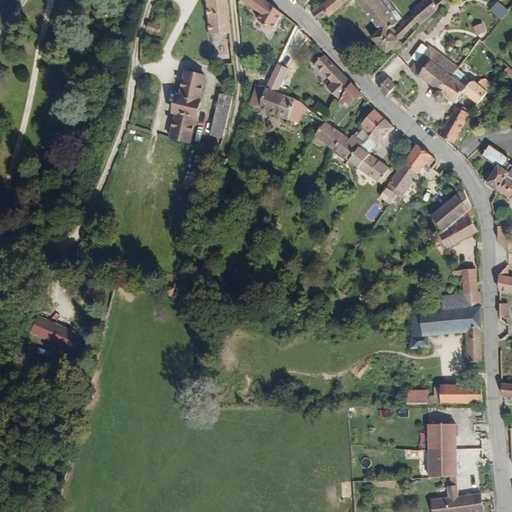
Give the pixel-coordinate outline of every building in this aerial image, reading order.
[(212,0),(216,39),(234,37),(229,0),(212,0)] [(246,0),(244,2),(263,18),(272,7),(263,0),(246,0)] [(298,0),(306,8),(315,0),(298,0)] [(336,0),(332,3),(342,14),(356,1),(355,0),(336,0)] [(405,29),(405,27),(380,0),(355,0),(356,1),(384,33),(376,41),(391,57),(406,42),(405,29)] [(444,10),(446,7),(442,3),(439,0),(430,0),(416,15),(418,17),(424,25),(426,28),(444,10)] [(491,9),(501,19),(508,12),(498,2),(491,9)] [(333,21),(342,14),(332,3),(314,18),(322,25),(330,18),(333,21)] [(263,18),(269,23),(278,12),(272,7),(263,18)] [(424,25),(418,17),(405,29),(406,42),(424,25)] [(480,34),(485,32),(482,26),(477,28),(480,34)] [(152,35),(162,39),(165,31),(155,28),(152,35)] [(442,90),(444,92),(460,69),(449,61),(431,47),(430,48),(425,44),(413,58),(419,63),(414,70),(442,90)] [(331,91),(344,103),(355,88),(328,59),(318,68),(335,87),(331,91)] [(368,70),(374,76),(385,65),(378,60),(368,70)] [(471,94),(484,104),(496,87),(485,78),(480,84),(474,79),(478,75),(471,70),(472,68),(465,62),(460,69),(444,92),(441,97),(440,98),(445,102),(449,103),(451,102),(454,98),(463,105),(471,94)] [(206,104),(204,103),(210,80),(191,76),(185,99),(183,99),(178,119),(180,120),(174,141),(194,146),(199,124),(201,124),(206,104)] [(396,95),(402,88),(392,80),(386,87),(383,90),(392,98),(396,95)] [(271,92),(288,99),(291,90),(275,84),(271,92)] [(251,108),(261,112),(271,92),(260,87),(251,108)] [(352,106),(355,109),(365,97),(355,88),(344,103),(342,105),(349,110),(352,106)] [(261,112),(279,120),(288,99),(271,92),(261,112)] [(212,140),(227,143),(238,96),(230,95),(229,99),(222,98),(212,140)] [(303,117),(305,118),(309,108),(288,99),(279,120),(290,125),(291,121),(299,125),(303,117)] [(313,111),(323,116),(326,109),(316,105),(313,111)] [(444,137),(459,146),(475,115),(463,108),(444,137)] [(336,151),(351,162),(387,122),(378,112),(364,126),(368,129),(362,136),(360,134),(356,138),(355,138),(353,141),(347,137),(336,151)] [(329,123),(334,127),(339,121),(333,117),(329,123)] [(393,177),(387,172),(389,169),(371,155),(379,146),(382,148),(396,131),(387,122),(351,162),(378,182),(380,180),(382,183),(383,182),(386,185),(393,177)] [(336,151),(347,137),(334,127),(329,123),(325,129),(318,138),(317,137),(314,143),(314,145),(321,149),(326,143),(336,151)] [(511,157),(495,146),(488,156),(504,167),(494,183),(506,192),(511,183),(511,157)] [(398,189),(405,195),(435,160),(421,150),(392,184),(398,189)] [(221,191),(257,200),(261,184),(219,174),(217,183),(222,184),(221,191)] [(390,205),(396,198),(392,194),(398,189),(392,184),(385,192),(381,198),(390,205)] [(374,192),(381,198),(385,192),(384,191),(379,187),(374,192)] [(448,233),(471,219),(478,215),(468,192),(436,217),(448,233)] [(450,241),(455,248),(480,232),(471,219),(448,233),(441,237),(445,243),(445,244),(450,241)] [(502,244),(511,249),(511,231),(511,228),(501,229),(502,244)] [(466,276),(479,274),(476,252),(451,257),(453,262),(464,260),(466,276)] [(503,293),(511,295),(511,270),(503,278),(503,293)] [(444,301),(482,298),(479,274),(466,276),(467,285),(443,288),(444,301)] [(136,284),(144,286),(147,277),(138,275),(136,284)] [(168,296),(178,299),(180,292),(171,289),(168,296)] [(486,358),(485,346),(484,297),(482,298),(444,301),(413,304),(411,342),(430,342),(431,322),(468,321),(471,357),(486,358)] [(498,303),(499,316),(509,316),(509,303),(498,303)] [(404,342),(411,342),(413,304),(405,305),(404,342)] [(77,332),(41,316),(32,335),(67,351),(77,332)] [(457,394),(465,394),(464,374),(445,375),(445,378),(438,378),(438,385),(430,385),(430,380),(409,380),(409,395),(457,394)] [(465,394),(486,393),(486,374),(464,374),(465,394)] [(379,417),(387,418),(388,410),(379,410),(379,417)] [(433,469),(461,467),(457,415),(430,416),(431,431),(433,469)] [(482,511),(482,497),(463,498),(461,476),(452,477),(453,487),(451,487),(452,499),(432,499),(433,511),(482,511)]
